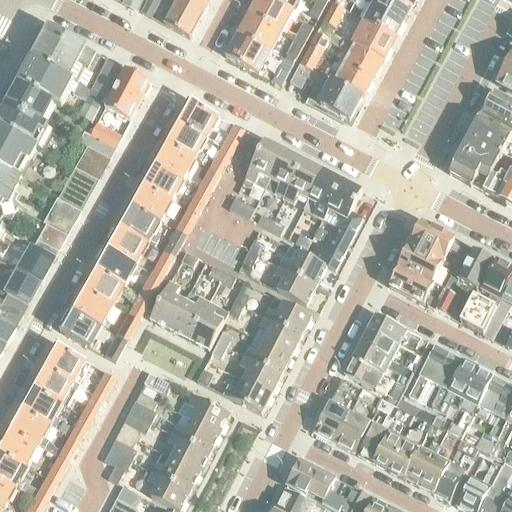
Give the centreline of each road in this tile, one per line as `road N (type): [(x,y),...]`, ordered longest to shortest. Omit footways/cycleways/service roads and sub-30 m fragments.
road 1 (residential): [(0,391),(181,68)]
road 2 (residential): [(411,189),(511,4)]
road 3 (residential): [(436,0),(349,156)]
road 4 (residential): [(349,156),(195,76)]
road 5 (residential): [(511,366),(359,287)]
road 6 (residential): [(284,437),(359,287)]
road 7 (residential): [(429,511),(284,437)]
road 8 (residential): [(181,68),(50,0)]
